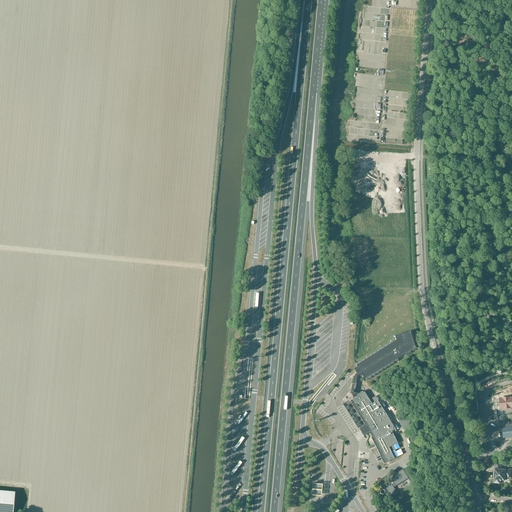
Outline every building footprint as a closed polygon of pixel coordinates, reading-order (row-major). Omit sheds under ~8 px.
[(353,276),(357,280),(362,275),(357,271),(353,276)] [(361,374),(366,381),(417,349),(412,332),(393,337),(394,341),(356,365),(356,366),(357,368),(354,370),(356,374),(358,376),(361,374)] [(394,445),(398,443),(393,434),(393,433),(397,431),(396,429),(378,401),(379,400),(376,396),(370,400),(365,392),(352,400),(366,423),(365,424),(359,428),(360,430),(364,436),(370,433),(371,432),(373,436),(386,463),(394,459),(391,452),(396,450),(394,446),(394,445)] [(511,399),(511,398),(500,400),(500,404),(502,403),(503,408),(505,408),(506,410),(511,409),(510,408),(511,407),(511,399)] [(396,418),(404,430),(410,426),(403,414),(396,418)] [(511,428),(503,429),(504,437),(511,436),(511,428)] [(501,469),(502,463),(495,463),(493,480),(493,483),(500,484),(500,482),(501,482),(501,481),(504,481),(505,477),(510,478),(511,470),(501,469)] [(393,488),(403,482),(408,479),(403,470),(393,476),(393,477),(391,479),(393,481),(390,483),(389,482),(383,485),(390,496),(394,494),(396,493),(393,488)] [(316,484),(314,484),(313,496),(315,496),(320,497),(323,497),(324,485),(321,485),(316,484)] [(0,511),(12,511),(15,493),(0,491),(0,511)]
